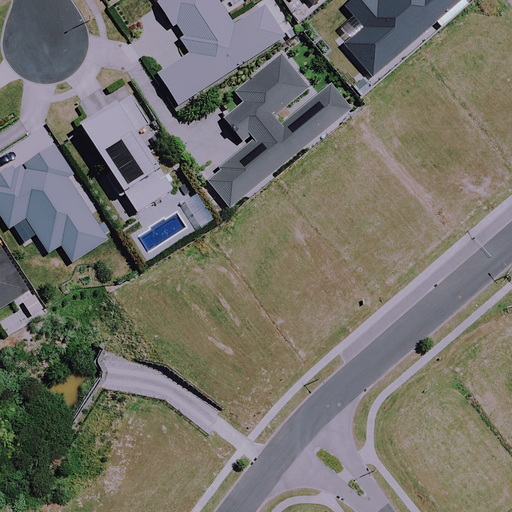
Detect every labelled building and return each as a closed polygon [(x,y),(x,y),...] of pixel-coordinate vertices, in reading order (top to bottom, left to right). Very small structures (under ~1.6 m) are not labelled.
[(172,31),(176,28),(186,44),(181,48),(187,57),(155,78),(175,109),(284,39),(263,7),(233,26),(216,0),(164,0),(156,6),(172,31)] [(372,78),(460,0),(353,0),(344,8),(362,29),(343,45),(372,78)] [(245,105),(224,122),(243,144),(247,149),(208,181),(230,209),(349,113),(329,88),(314,101),(308,92),(280,58),(236,94),(245,105)] [(169,186),(174,183),(167,172),(162,175),(136,135),(150,125),(132,98),(81,130),(136,215),(173,191),(169,186)] [(71,179),(52,148),(14,172),(12,169),(0,176),(0,215),(9,230),(26,219),(49,255),(61,247),(72,264),(105,243),(66,182),(71,179)] [(195,207),(185,221),(198,230),(208,216),(195,207)] [(0,254),(0,311),(26,294),(0,254)]
